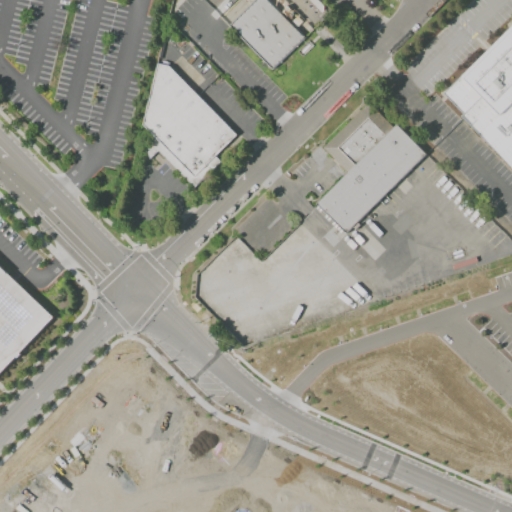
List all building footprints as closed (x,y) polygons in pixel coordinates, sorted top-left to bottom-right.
[(320,0),(204,0),(273,68),(330,10),(320,0)] [(511,26),(444,94),(463,114),(460,116),(511,170),(511,26)] [(158,64),(143,125),(154,136),(146,146),(150,158),(157,151),(194,187),(222,162),(217,153),(236,134),(170,65),(158,63),(158,64)] [(425,154),(397,124),(393,128),(368,101),(324,147),(347,172),(317,203),(346,231),(425,154)] [(0,264),(55,317),(0,375),(0,264)]
